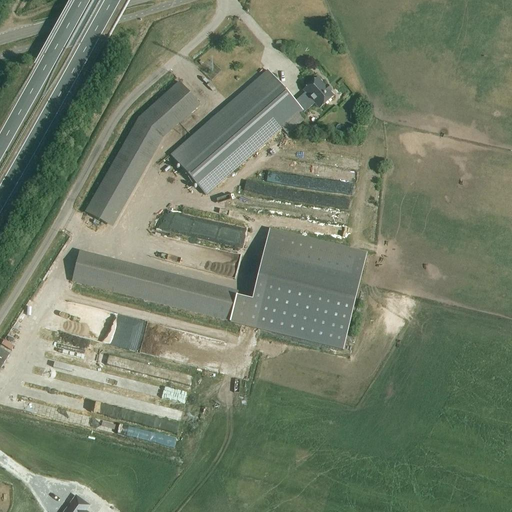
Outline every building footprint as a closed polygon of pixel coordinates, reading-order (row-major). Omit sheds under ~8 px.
[(327,85),(325,88),(318,80),(304,92),(306,94),(296,103),(269,72),(172,157),(206,196),(303,112),(304,114),(315,104),(320,110),(334,98),(329,93),(332,91),(327,85)] [(180,124),(200,106),(180,84),(140,120),(87,214),(108,226),(159,135),(176,119),(180,124)] [(359,178),(361,169),(353,167),(350,175),(359,178)] [(251,303),(79,259),(73,283),(343,352),(368,255),(270,230),(251,303)] [(183,263),(189,240),(157,232),(152,256),(183,263)] [(66,353),(68,344),(53,340),(51,349),(66,353)] [(48,358),(46,368),(86,376),(88,366),(48,358)] [(189,403),(189,393),(174,388),(172,388),(165,386),(162,386),(152,383),(149,383),(149,393),(157,395),(160,395),(186,403),(189,403)] [(242,408),(248,389),(234,384),(228,404),(242,408)] [(225,409),(230,393),(224,391),(219,407),(225,409)] [(184,433),(185,423),(125,411),(123,421),(184,433)] [(85,511),(89,508),(76,498),(65,511),(85,511)]
